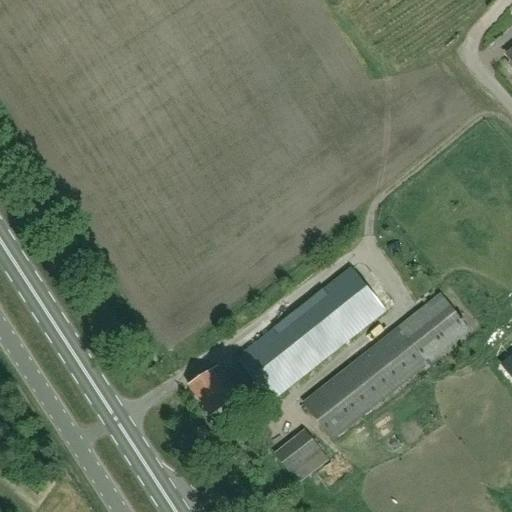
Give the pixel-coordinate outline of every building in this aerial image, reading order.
[(271,403),(385,312),(352,270),(237,361),(271,403)] [(469,333),(441,297),(304,405),(332,441),(469,333)] [(511,359),(503,367),(511,378),(511,359)] [(239,399),(219,368),(190,388),(210,418),(239,399)] [(327,461),(305,432),(275,455),(298,484),(327,461)]
